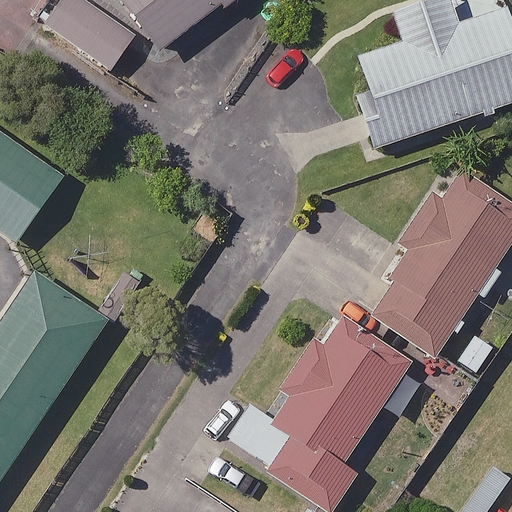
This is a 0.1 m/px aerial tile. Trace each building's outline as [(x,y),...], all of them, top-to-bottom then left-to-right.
[(220,7),(226,15),(244,1),(243,0),(63,0),(47,23),(114,72),(142,35),(155,54),(220,7)] [(403,45),(356,60),(366,88),(350,93),(369,152),(511,106),(511,23),(504,0),(435,0),(393,14),(403,45)] [(63,180),(0,135),(0,231),(17,244),(63,180)] [(511,240),(511,206),(459,172),(406,254),(413,258),(373,320),(435,360),(511,240)] [(0,485),(109,323),(38,275),(0,332),(0,485)] [(409,365),(338,319),(273,420),(252,406),(230,439),(273,467),(269,473),(329,511),(333,511),(357,475),(344,466),(409,365)]
